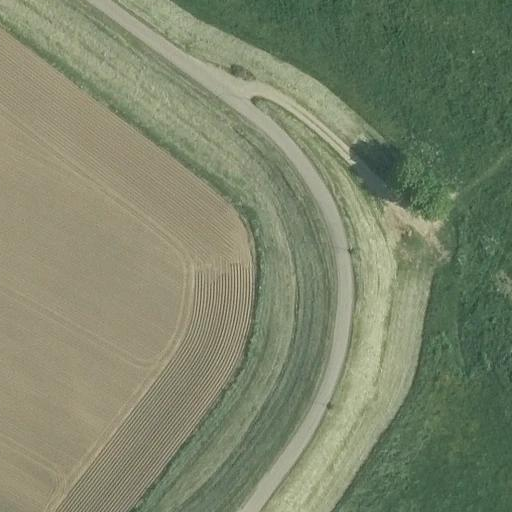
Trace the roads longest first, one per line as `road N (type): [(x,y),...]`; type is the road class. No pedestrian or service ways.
road 1 (unclassified): [(251,511),(331,378),(344,300),(337,229),(284,142),(97,0)]
road 2 (track): [(212,83),(272,98),(325,133),(420,219)]
